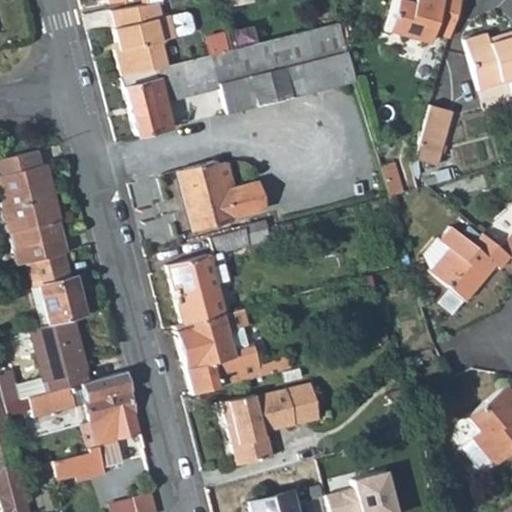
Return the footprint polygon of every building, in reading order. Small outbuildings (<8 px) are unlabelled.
[(446,38),(457,0),(392,0),(382,30),(425,44),(429,33),(446,38)] [(108,51),(114,78),(115,78),(160,66),(156,46),(159,40),(184,35),(187,31),(183,15),(179,12),(155,17),(153,3),(143,5),(105,12),(109,30),(106,30),(111,51),(108,51)] [(223,114),(353,82),(338,23),(208,55),(217,89),(223,114)] [(460,40),(475,92),(504,84),(508,97),(511,99),(511,31),(493,36),(494,40),(484,42),(482,34),(460,40)] [(167,101),(217,89),(208,55),(160,66),(115,78),(129,137),(166,129),(162,107),(169,106),(167,101)] [(426,106),(410,160),(436,165),(450,112),(426,106)] [(0,156),(0,219),(0,220),(52,207),(50,200),(44,201),(36,165),(32,149),(0,156)] [(207,161),(168,172),(185,232),(224,220),(224,218),(256,208),(248,181),(227,186),(220,162),(208,165),(207,161)] [(41,164),(36,165),(44,201),(50,200),(41,164)] [(392,164),(378,168),(387,198),(401,194),(392,164)] [(5,249),(8,264),(24,261),(60,252),(52,220),(54,219),(52,207),(0,220),(3,231),(4,231),(8,248),(5,249)] [(266,238),(263,230),(240,236),(238,228),(202,238),(207,256),(217,253),(233,249),(234,247),(266,238)] [(497,271),(507,259),(505,258),(478,236),(469,248),(446,230),(435,244),(431,241),(420,255),(425,273),(424,275),(459,304),(490,267),(497,271)] [(33,283),(43,323),(68,316),(78,314),(69,275),(66,276),(60,252),(24,261),(29,284),(33,283)] [(207,256),(204,257),(211,283),(224,281),(217,253),(207,256)] [(160,267),(174,326),(219,314),(211,283),(204,257),(204,255),(160,267)] [(362,295),(373,292),(368,276),(357,279),(362,295)] [(168,327),(185,396),(253,379),(251,368),(246,347),(242,348),(236,329),(240,328),(235,310),(219,314),(174,326),(168,327)] [(27,327),(42,391),(84,380),(68,316),(43,323),(27,327)] [(262,365),(265,376),(284,371),(281,361),(262,365)] [(262,365),(251,368),(253,379),(265,376),(262,365)] [(6,370),(0,371),(0,401),(13,398),(6,370)] [(80,401),(85,421),(129,410),(119,372),(84,380),(42,391),(23,396),(30,428),(38,426),(35,414),(80,401)] [(249,394),(215,404),(232,466),(265,456),(259,433),(312,419),(303,385),(251,399),(249,394)] [(510,452),(511,454),(511,398),(503,388),(464,419),(475,433),(467,439),(469,441),(458,450),(479,475),(489,466),(491,468),(510,452)] [(0,511),(26,511),(16,468),(0,406),(0,511)] [(129,410),(85,421),(76,424),(83,447),(84,451),(51,459),(56,479),(72,476),(73,483),(103,474),(101,467),(119,460),(113,436),(135,430),(129,410)] [(349,490),(323,497),(325,511),(391,511),(382,472),(347,482),(349,490)] [(152,511),(147,493),(150,492),(149,484),(139,486),(140,493),(124,497),(128,511),(152,511)] [(289,511),(285,492),(245,502),(247,511),(289,511)]
